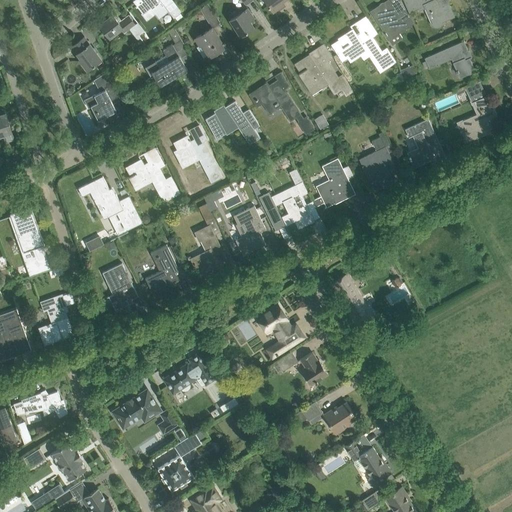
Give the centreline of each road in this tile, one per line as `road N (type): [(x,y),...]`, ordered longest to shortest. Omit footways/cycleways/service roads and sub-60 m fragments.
road 1 (tertiary): [(461,509),(318,283),(317,265)]
road 2 (residential): [(77,156),(191,96),(320,10)]
road 3 (residential): [(317,265),(300,259),(266,268),(99,349)]
road 4 (tertiary): [(317,265),(323,254),(511,146)]
road 5 (residential): [(99,349),(43,174)]
road 6 (residential): [(148,511),(90,420),(69,360)]
road 7 (residential): [(43,174),(0,41)]
